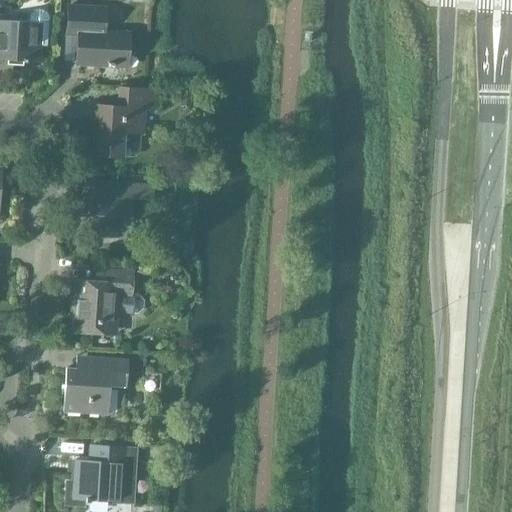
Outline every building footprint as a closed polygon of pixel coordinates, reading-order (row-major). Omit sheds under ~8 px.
[(78,67),(125,70),(127,33),(104,31),(105,8),(69,6),(67,36),(81,37),(78,67)] [(0,58),(40,61),(41,47),(46,47),(48,21),(48,19),(47,17),(47,16),(45,14),(44,12),(42,11),(39,10),(38,10),(35,11),(32,12),(30,14),(29,16),(28,19),(28,22),(7,21),(7,15),(0,14),(0,58)] [(97,105),(94,155),(122,156),(128,157),(131,157),(135,157),(138,155),(140,152),(141,148),(142,133),(144,110),(158,111),(159,90),(118,87),(117,106),(97,105)] [(182,90),(181,106),(191,106),(192,91),(183,91),(182,90)] [(92,194),(90,225),(89,234),(128,237),(131,198),(151,199),(152,185),(116,183),(116,196),(92,194)] [(138,264),(137,273),(151,274),(151,265),(138,264)] [(140,296),(131,296),(133,272),(97,270),(96,282),(72,280),(71,300),(74,300),(72,332),(93,333),(93,330),(114,331),(115,316),(139,317),(146,311),(146,303),(140,296)] [(133,368),(142,369),(143,355),(134,354),(133,368)] [(63,411),(107,414),(109,379),(126,380),(127,360),(91,357),(90,369),(66,368),(63,411)] [(67,482),(66,504),(83,505),(83,501),(89,502),(90,499),(132,502),(135,448),(91,445),(90,461),(74,460),(73,482),(67,482)]
